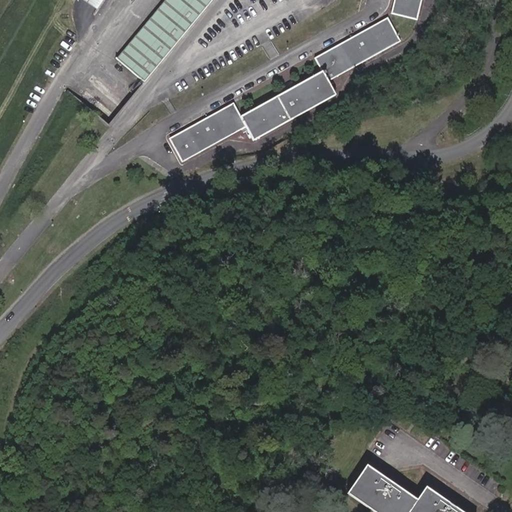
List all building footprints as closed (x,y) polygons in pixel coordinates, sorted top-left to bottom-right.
[(80,0),(95,9),(100,0),(80,0)] [(173,0),(121,62),(147,83),(216,0),(173,0)] [(401,0),(396,17),(421,24),(427,0),(401,0)] [(198,161),(250,131),(257,143),(338,97),(331,84),(405,42),(392,19),(319,61),(327,75),(245,121),(237,107),(176,142),(189,165),(198,161)] [(411,501),(361,463),(342,488),(373,511),(402,511),(403,511),(455,511),(421,487),(411,501)]
